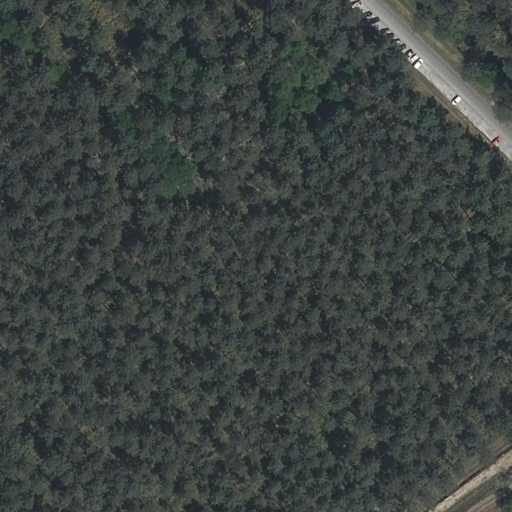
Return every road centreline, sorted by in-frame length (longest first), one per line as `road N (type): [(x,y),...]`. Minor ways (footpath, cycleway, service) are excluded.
road 1 (unclassified): [(511,141),(367,0)]
road 2 (track): [(511,433),(407,511)]
